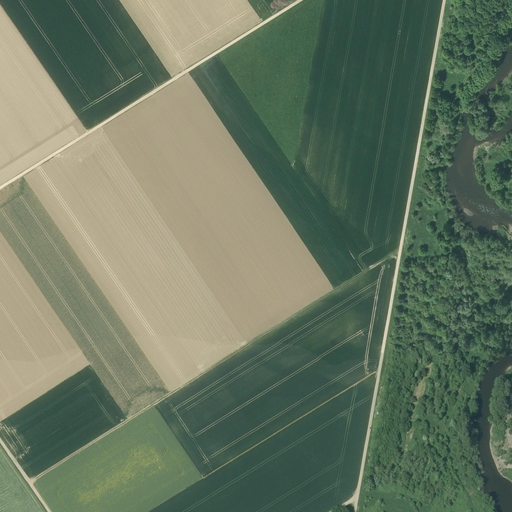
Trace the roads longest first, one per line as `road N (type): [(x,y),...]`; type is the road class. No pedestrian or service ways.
road 1 (track): [(445,0),(357,495)]
road 2 (track): [(0,189),(302,0)]
